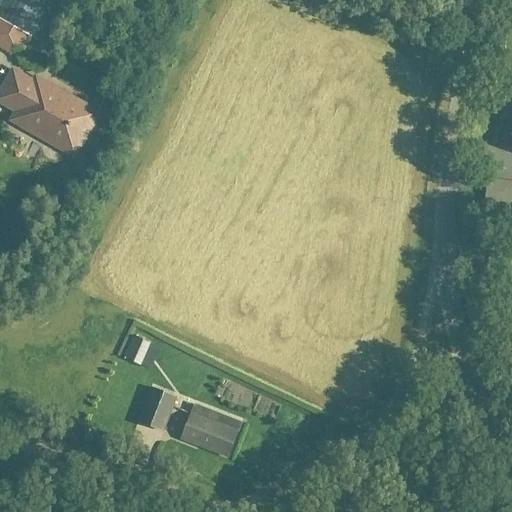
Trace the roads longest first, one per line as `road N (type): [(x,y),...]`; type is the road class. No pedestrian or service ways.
road 1 (unclassified): [(232,511),(353,446),(390,410),(407,382),(440,255)]
road 2 (unclassified): [(440,255),(469,0)]
road 3 (unclassified): [(511,479),(478,409),(440,255)]
road 4 (unclassified): [(217,511),(0,428)]
